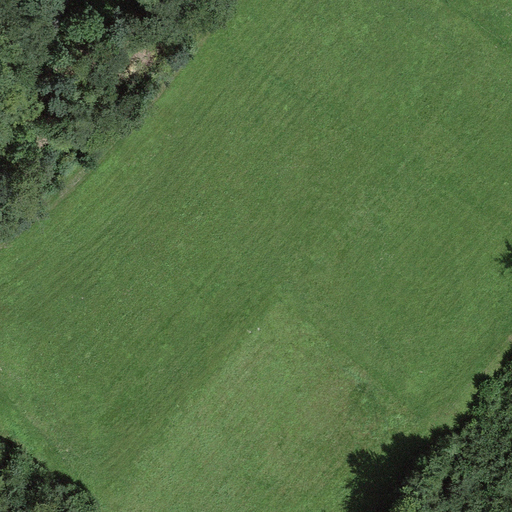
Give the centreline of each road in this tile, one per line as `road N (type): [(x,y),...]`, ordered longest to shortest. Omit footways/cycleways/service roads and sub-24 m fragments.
road 1 (track): [(0,242),(95,161),(231,0)]
road 2 (track): [(60,0),(0,130)]
